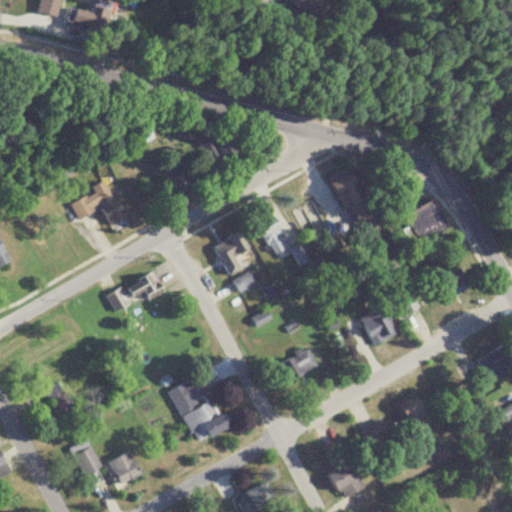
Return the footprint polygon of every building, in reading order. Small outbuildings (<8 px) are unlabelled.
[(35,0),(33,12),(55,17),(58,0),(35,0)] [(117,7),(99,0),(95,0),(89,16),(76,10),(71,24),(105,37),(117,7)] [(97,211),(105,228),(123,219),(106,183),(66,203),(75,221),(97,211)] [(353,229),(370,221),(351,183),(334,192),(353,229)] [(286,249),(278,226),(259,232),(267,256),(286,249)] [(242,255),(239,238),(215,243),(221,275),(234,272),(231,257),(242,255)] [(252,284),(243,271),(226,283),(235,296),(252,284)] [(110,316),(159,291),(150,272),(100,297),(110,316)] [(247,322),(252,328),(266,317),(260,310),(247,322)] [(357,321),(370,340),(385,330),(372,311),(357,321)] [(493,380),(510,367),(496,348),(479,361),(493,380)] [(318,366),(295,351),(284,369),(307,384),(318,366)] [(191,444),(228,431),(223,414),(214,418),(209,403),(193,409),(190,401),(207,395),(200,375),(162,389),(172,417),(180,414),(191,444)] [(390,412),(411,430),(426,410),(405,393),(390,412)] [(61,394),(45,402),(54,421),(70,413),(61,394)] [(356,430),(366,450),(388,439),(378,419),(356,430)] [(66,451),(76,477),(96,469),(85,443),(66,451)] [(103,467),(121,489),(140,474),(122,452),(103,467)] [(361,490),(345,464),(321,478),(337,505),(361,490)] [(248,505),(272,506),(273,488),(249,487),(248,505)]
